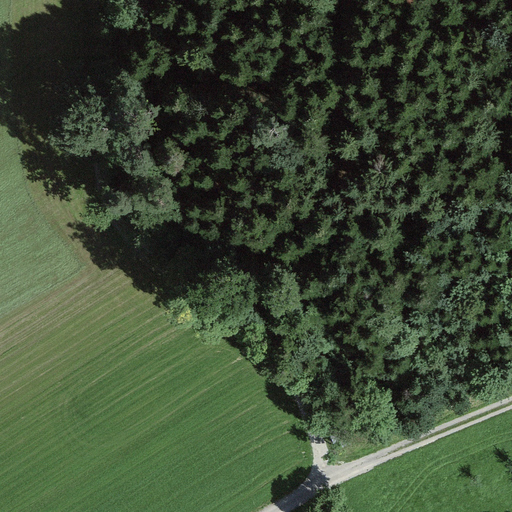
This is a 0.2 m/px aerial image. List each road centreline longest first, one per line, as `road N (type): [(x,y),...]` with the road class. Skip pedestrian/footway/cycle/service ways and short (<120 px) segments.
road 1 (track): [(104,0),(87,44),(101,206),(153,279),(227,320),(272,362),(341,479)]
road 2 (track): [(511,406),(341,479),(289,511)]
